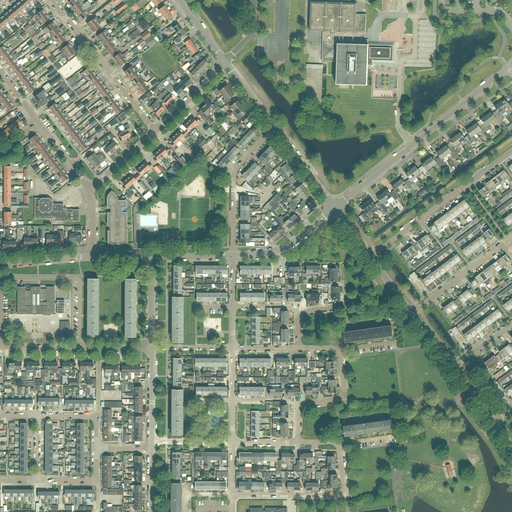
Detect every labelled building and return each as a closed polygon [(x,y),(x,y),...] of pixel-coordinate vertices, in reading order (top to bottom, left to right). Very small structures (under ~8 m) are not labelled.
[(28,6),(30,4),(26,0),(21,0),(20,1),(28,10),(30,9),(28,6)] [(72,0),(67,4),(71,8),(80,0),(79,0),(76,0),(75,0),(72,0)] [(71,8),(74,12),(81,7),(81,6),(79,4),(82,2),(80,0),(71,8)] [(155,6),(158,4),(161,2),(159,0),(153,0),(151,2),(154,6),(154,8),(151,9),(154,13),(156,11),(155,9),(157,8),(155,6)] [(311,2),(310,31),(323,31),(322,61),(337,62),(336,84),(367,86),(367,66),(370,66),(372,63),(373,61),(393,61),(393,46),(363,45),(363,38),(362,38),(362,33),(365,33),(366,17),(366,15),(356,14),(357,4),(351,3),(351,0),(316,0),(316,2),(311,2)] [(28,11),(28,10),(20,1),(16,5),(22,12),(24,10),(26,12),(25,12),(30,18),(32,16),(28,11)] [(74,12),(78,16),(90,6),(91,5),(90,3),(85,7),(83,4),(81,6),(81,7),(74,12)] [(114,10),(117,13),(126,6),(124,3),(114,10)] [(12,8),(19,17),(21,16),(19,13),(22,12),(16,5),(12,8)] [(92,8),(90,6),(78,16),(82,21),(91,13),(89,11),(92,8)] [(162,16),(168,11),(164,6),(158,11),(162,16)] [(18,19),(19,17),(12,8),(8,12),(13,19),(16,17),(18,19)] [(36,21),(46,14),(42,10),(35,15),(37,18),(36,18),(38,20),(36,21)] [(162,17),(163,16),(165,20),(171,16),(168,11),(162,16),(162,17)] [(13,19),(8,12),(4,15),(11,24),(13,23),(11,20),(13,19)] [(49,19),(46,14),(36,21),(38,23),(40,21),(42,24),(49,19)] [(118,17),(118,18),(114,21),(116,24),(121,21),(126,18),(123,14),(118,17)] [(9,26),(11,24),(4,15),(0,18),(0,19),(5,26),(7,24),(9,26)] [(87,24),(90,28),(99,21),(98,19),(95,21),(94,18),(87,24)] [(385,44),(409,45),(409,18),(402,18),(402,23),(394,23),(394,27),(396,27),(396,31),(396,37),(401,37),(401,41),(385,41),(385,44)] [(101,19),(99,21),(90,28),(94,33),(100,27),(99,25),(103,22),(101,19)] [(132,23),(134,21),(132,19),(129,21),(130,21),(125,25),(127,27),(132,23)] [(47,30),(49,32),(56,27),(52,23),(44,29),(46,31),(47,30)] [(176,33),(182,29),(178,24),(173,28),(171,25),(167,29),(170,33),(174,30),(176,33)] [(48,36),(50,38),(59,31),(56,27),(49,32),(51,35),(48,36)] [(100,41),(107,36),(105,33),(108,32),(106,29),(105,30),(97,36),(100,41)] [(185,34),(182,29),(176,33),(179,36),(174,40),(175,41),(173,42),(175,43),(171,46),(171,47),(170,47),(171,49),(176,45),(181,42),(181,41),(182,40),(180,38),(185,34)] [(53,43),(55,41),(62,36),(59,31),(50,38),(53,43)] [(147,31),(146,31),(140,36),(144,41),(151,36),(147,31)] [(66,40),(62,36),(55,41),(57,43),(55,45),(56,47),(66,40)] [(100,41),(103,45),(113,38),(111,36),(109,38),(107,36),(100,41)] [(155,42),(151,36),(144,41),(149,47),(155,42)] [(113,38),(103,45),(107,49),(116,42),(118,41),(114,37),(113,38)] [(181,50),(182,53),(193,45),(189,39),(184,43),(186,46),(181,50)] [(118,45),(116,42),(107,49),(110,54),(119,47),(118,45)] [(61,54),(63,56),(72,48),(69,44),(62,49),(64,52),(61,54)] [(197,50),(193,45),(182,53),(183,54),(185,55),(186,54),(190,51),(192,54),(197,50)] [(9,48),(7,49),(0,54),(0,56),(3,60),(10,54),(8,52),(10,50),(9,48)] [(75,53),(72,48),(63,56),(61,57),(62,59),(64,57),(66,60),(75,53)] [(43,52),(47,58),(51,55),(46,49),(43,52)] [(113,58),(117,62),(126,55),(124,53),(122,55),(120,53),(113,58)] [(199,53),(196,55),(192,58),(195,61),(198,57),(199,58),(202,56),(199,53)] [(3,60),(6,64),(15,57),(14,55),(11,57),(10,54),(3,60)] [(52,54),(51,55),(47,58),(52,63),(57,60),(52,54)] [(36,59),(32,55),(26,61),(27,63),(25,65),(28,67),(36,59)] [(126,55),(117,62),(120,67),(127,62),(125,59),(126,58),(125,56),(126,55)] [(17,59),(15,57),(6,64),(9,68),(16,63),(14,61),(17,59)] [(201,62),(199,65),(203,69),(205,67),(206,68),(209,65),(201,57),(199,59),(201,62)] [(52,63),(54,65),(58,71),(62,67),(57,60),(52,63)] [(9,68),(13,73),(22,65),(20,63),(18,65),(16,63),(9,68)] [(199,74),(203,69),(199,65),(196,68),(194,66),(195,65),(194,64),(192,67),(194,69),(199,74)] [(13,73),(16,77),(23,72),(21,69),(23,67),(22,65),(13,73)] [(136,70),(138,68),(136,66),(132,68),(131,66),(124,72),(127,76),(136,70)] [(80,74),(84,78),(93,71),(89,67),(80,74)] [(182,82),(187,87),(191,82),(183,74),(184,72),(180,68),(177,71),(183,78),(181,80),(182,82)] [(195,78),(199,74),(194,69),(191,72),(189,69),(187,71),(195,78)] [(131,81),(138,75),(136,73),(138,72),(136,70),(127,76),(131,81)] [(56,71),(48,77),(50,80),(58,74),(56,71)] [(87,79),(89,81),(96,76),(93,71),(84,78),(85,80),(87,79)] [(16,77),(19,81),(29,74),(27,72),(25,74),(23,72),(16,77)] [(19,81),(23,85),(30,80),(28,78),(30,76),(29,74),(19,81)] [(51,87),(62,78),(59,75),(48,83),(51,87)] [(138,75),(131,81),(134,85),(143,79),(141,76),(139,77),(138,75)] [(90,87),(93,85),(99,80),(96,76),(89,81),(91,83),(88,85),(90,87)] [(66,81),(70,86),(75,82),(71,77),(66,81)] [(143,79),(134,85),(138,90),(145,84),(143,82),(145,81),(143,79)] [(182,91),(187,87),(182,82),(179,85),(173,79),(172,81),(175,84),(177,86),(182,91)] [(23,85),(26,90),(34,83),(34,84),(35,83),(34,80),(31,82),(30,80),(23,85)] [(93,85),(96,90),(103,84),(99,80),(93,85)] [(34,83),(26,90),(30,94),(36,89),(34,86),(35,85),(34,84),(34,83)] [(178,95),(182,91),(177,86),(175,89),(169,83),(165,87),(167,88),(171,93),(173,91),(178,95)] [(95,94),(97,96),(106,88),(103,84),(96,90),(97,92),(95,94)] [(145,84),(138,90),(141,94),(150,88),(148,85),(146,86),(145,84)] [(226,85),(215,94),(216,97),(220,94),(222,96),(230,90),(226,85)] [(59,96),(65,91),(69,88),(68,86),(66,88),(63,87),(62,88),(56,93),(59,96)] [(167,106),(171,103),(161,93),(155,87),(151,91),(154,93),(156,92),(159,95),(157,97),(159,99),(162,102),(162,101),(167,106)] [(101,96),(102,98),(109,93),(106,88),(97,96),(98,98),(101,96)] [(34,97),(38,102),(45,96),(43,94),(46,92),(44,89),(34,97)] [(165,90),(161,93),(171,103),(174,100),(169,95),(169,94),(165,90)] [(234,95),(230,90),(222,96),(224,99),(222,100),(222,101),(225,105),(231,101),(229,98),(234,95)] [(103,104),(112,97),(109,93),(102,98),(104,100),(102,102),(103,104)] [(45,96),(38,102),(42,107),(52,99),(50,97),(47,99),(45,96)] [(82,104),(83,105),(84,106),(89,102),(88,102),(90,100),(89,99),(90,99),(88,96),(81,102),(81,103),(82,104)] [(145,96),(141,99),(139,101),(142,104),(148,100),(145,96)] [(107,104),(109,107),(116,101),(112,97),(103,104),(105,106),(107,104)] [(0,108),(1,109),(10,102),(7,98),(0,103),(2,105),(0,106),(0,108)] [(505,99),(500,103),(505,110),(506,112),(509,110),(509,108),(508,107),(510,106),(511,109),(511,101),(509,104),(505,99)] [(232,109),(234,111),(241,105),(238,100),(233,104),(231,101),(226,106),(229,110),(230,110),(232,109)] [(108,111),(110,113),(119,106),(116,101),(109,107),(111,109),(108,111)] [(157,101),(153,105),(161,113),(164,110),(163,108),(159,104),(160,104),(157,101)] [(204,105),(211,112),(213,110),(215,111),(216,111),(219,108),(214,103),(212,105),(208,101),(204,105)] [(10,102),(1,109),(2,111),(5,109),(7,112),(14,106),(10,102)] [(48,108),(51,113),(61,105),(59,104),(57,106),(55,103),(48,108)] [(497,110),(495,112),(501,121),(504,119),(500,113),(505,110),(500,103),(495,107),(497,110)] [(62,108),(61,105),(51,113),(55,117),(62,112),(60,109),(62,108)] [(153,105),(151,106),(149,108),(151,110),(150,111),(151,112),(152,111),(157,116),(161,113),(153,105)] [(209,115),(211,112),(204,105),(200,110),(204,114),(202,116),(210,124),(213,121),(211,119),(211,118),(211,117),(209,115)] [(241,105),(234,111),(235,114),(234,115),(234,116),(237,120),(242,116),(240,113),(245,110),(241,105)] [(123,110),(119,106),(110,113),(111,115),(114,113),(116,115),(123,110)] [(64,114),(62,112),(55,117),(58,121),(67,114),(66,112),(64,114)] [(128,117),(124,112),(116,118),(120,124),(128,117)] [(486,116),(491,123),(496,119),(499,123),(501,121),(495,112),(492,114),(491,112),(486,116)] [(69,116),(67,114),(58,121),(61,126),(68,120),(67,118),(69,116)] [(249,119),(246,115),(241,120),(244,123),(249,119)] [(489,124),(491,123),(486,116),(481,120),(484,123),(481,125),(487,132),(489,130),(492,128),(489,124)] [(188,122),(193,128),(198,123),(199,123),(200,122),(197,119),(195,121),(192,118),(188,122)] [(18,119),(13,123),(17,128),(22,124),(18,119)] [(249,128),(255,134),(260,130),(255,125),(256,124),(251,119),(248,122),(252,125),(249,128)] [(70,123),(68,120),(61,126),(65,130),(74,123),(73,121),(70,123)] [(117,121),(110,124),(112,129),(119,125),(117,121)] [(190,131),(193,128),(188,122),(183,127),(186,129),(184,132),(187,134),(188,136),(191,133),(190,131)] [(12,133),(17,128),(13,123),(8,127),(12,133)] [(76,125),(74,123),(65,130),(68,134),(75,129),(73,127),(76,125)] [(481,125),(479,127),(476,123),(471,127),(476,134),(481,130),(484,134),(487,132),(481,125)] [(5,130),(3,131),(7,137),(12,133),(8,127),(6,125),(3,127),(5,130)] [(123,132),(121,133),(118,126),(116,128),(122,141),(127,138),(123,132)] [(251,139),(255,134),(249,128),(247,126),(245,128),(246,129),(244,131),(243,132),(251,139)] [(209,127),(205,131),(210,136),(214,132),(209,127)] [(476,134),(471,127),(466,131),(469,134),(467,136),(472,143),(477,139),(474,135),(476,134)] [(68,134),(71,138),(81,131),(79,129),(77,131),(75,129),(68,134)] [(247,143),(251,139),(243,132),(244,131),(241,129),(239,131),(243,134),(244,136),(242,139),(247,143)] [(71,138),(75,143),(82,137),(80,135),(82,133),(81,131),(71,138)] [(95,139),(97,142),(107,134),(105,131),(95,139)] [(179,131),(174,136),(180,141),(184,137),(186,139),(188,137),(187,136),(186,135),(187,134),(184,132),(182,134),(179,131)] [(471,143),(472,143),(467,136),(464,138),(460,132),(455,136),(460,143),(465,139),(469,145),(471,147),(473,146),(471,143)] [(19,145),(24,151),(28,147),(30,146),(39,139),(36,134),(29,140),(31,142),(24,147),(21,144),(19,145)] [(215,135),(210,140),(215,144),(219,140),(215,135)] [(176,145),(180,141),(174,136),(170,140),(173,143),(171,145),(176,150),(178,147),(176,145)] [(242,148),(247,143),(242,139),(238,136),(237,137),(239,139),(237,142),(233,139),(231,141),(236,145),(237,143),(242,148)] [(458,145),(460,143),(455,136),(450,140),(454,145),(452,147),(457,154),(460,152),(459,151),(461,150),(458,145)] [(83,140),(82,137),(75,143),(78,147),(87,140),(86,138),(83,140)] [(201,148),(206,142),(201,137),(196,143),(201,148)] [(87,140),(78,147),(82,151),(88,146),(86,144),(92,140),(90,138),(87,140)] [(35,149),(42,143),(39,139),(30,146),(31,148),(34,146),(35,149)] [(234,147),(236,145),(231,141),(230,139),(227,143),(230,146),(228,149),(235,156),(239,151),(234,147)] [(107,143),(106,144),(114,152),(118,148),(113,142),(111,144),(108,141),(106,143),(107,143)] [(36,152),(37,154),(46,148),(42,143),(35,149),(37,151),(36,152)] [(109,156),(114,152),(106,144),(104,146),(106,148),(103,151),(109,156)] [(447,145),(442,149),(447,156),(450,154),(453,157),(454,156),(456,159),(459,157),(457,154),(452,147),(449,149),(447,145)] [(270,146),(268,149),(268,150),(267,151),(268,151),(269,151),(274,155),(275,154),(278,158),(277,159),(281,162),(283,160),(276,152),(270,146)] [(162,147),(158,151),(163,157),(170,151),(167,148),(165,150),(162,147)] [(230,161),(235,156),(228,149),(226,147),(224,149),(227,152),(224,154),(230,161)] [(40,155),(42,157),(49,152),(46,148),(37,154),(36,155),(38,157),(40,155)] [(270,161),(272,162),(273,163),(275,161),(276,162),(272,157),(274,155),(269,151),(268,151),(267,151),(268,150),(268,149),(264,153),(271,160),(270,161)] [(444,158),(447,156),(442,149),(436,153),(439,157),(437,158),(442,165),(445,163),(443,161),(445,160),(444,158)] [(87,159),(91,164),(96,159),(103,154),(101,151),(96,155),(94,153),(87,159)] [(163,157),(158,151),(153,155),(156,159),(154,160),(156,163),(160,160),(165,165),(167,162),(163,157)] [(52,156),(49,152),(42,157),(44,159),(41,161),(43,163),(52,156)] [(226,165),(230,161),(224,154),(224,155),(222,152),(220,154),(224,158),(221,160),(226,165)] [(269,164),(272,162),(270,161),(271,160),(264,153),(261,155),(262,156),(261,157),(262,158),(263,158),(269,164)] [(96,159),(91,164),(95,169),(100,164),(98,162),(100,160),(102,158),(104,160),(106,158),(103,154),(96,159)] [(184,163),(180,158),(176,154),(172,157),(180,166),(184,163)] [(183,155),(180,158),(184,163),(190,157),(188,155),(185,157),(183,155)] [(267,165),(269,164),(263,158),(262,158),(261,157),(262,156),(261,155),(258,159),(264,165),(265,166),(264,168),(270,174),(273,170),(267,165)] [(47,163),(49,166),(56,160),(52,156),(43,163),(40,165),(34,170),(35,172),(47,163)] [(221,160),(217,157),(216,159),(218,161),(215,163),(222,170),(226,165),(221,160)] [(439,167),(442,165),(437,158),(434,160),(432,157),(427,160),(432,167),(435,165),(436,166),(438,165),(439,167)] [(59,165),(56,160),(49,166),(50,168),(42,175),(43,177),(48,173),(50,172),(59,165)] [(432,167),(427,160),(422,164),(424,168),(422,169),(427,176),(430,174),(428,172),(431,170),(429,169),(432,167)] [(145,163),(141,167),(146,172),(152,166),(150,164),(148,166),(145,163)] [(254,163),(252,166),(252,167),(252,168),(253,168),(259,174),(260,174),(261,173),(263,175),(264,174),(267,177),(270,174),(263,168),(262,170),(254,163)] [(282,175),(290,169),(286,164),(282,167),(280,164),(274,168),(278,174),(280,172),(282,175)] [(54,172),(55,174),(62,169),(59,165),(50,172),(51,174),(54,172)] [(255,178),(257,180),(259,178),(258,176),(259,174),(253,168),(252,168),(252,167),(252,166),(248,170),(255,177),(254,177),(255,178)] [(425,178),(427,176),(422,169),(420,171),(416,166),(411,170),(416,176),(420,173),(425,178)] [(141,176),(146,172),(141,167),(136,171),(139,174),(136,176),(139,179),(140,180),(143,178),(141,176)] [(66,173),(62,169),(55,174),(57,177),(55,178),(56,181),(58,180),(66,173)] [(286,180),(294,174),(290,169),(282,175),(281,176),(282,178),(284,177),(286,180)] [(248,170),(245,172),(246,173),(245,174),(246,174),(247,174),(253,180),(255,178),(254,177),(255,177),(248,170)] [(411,180),(416,176),(411,170),(405,174),(409,179),(407,181),(412,187),(412,188),(414,190),(417,188),(411,180)] [(499,173),(499,174),(505,181),(508,179),(510,178),(509,178),(509,177),(504,170),(501,172),(501,171),(499,173)] [(246,173),(245,172),(242,176),(249,183),(247,185),(253,190),(255,188),(254,186),(255,185),(252,182),(253,180),(247,174),(246,174),(245,174),(246,173)] [(69,178),(66,173),(58,180),(59,182),(60,181),(62,183),(69,178)] [(149,175),(157,184),(158,182),(155,178),(155,177),(153,174),(152,175),(151,173),(149,175)] [(292,183),(298,179),(294,174),(286,180),(284,181),(286,183),(288,182),(290,185),(292,183)] [(505,181),(499,174),(497,176),(496,175),(494,176),(495,177),(500,184),(503,182),(504,183),(505,182),(505,181)] [(139,179),(136,176),(134,178),(131,175),(126,179),(131,185),(138,179),(139,179)] [(495,177),(492,179),(492,178),(490,180),(491,180),(496,187),(497,189),(501,186),(500,184),(495,177)] [(126,192),(127,193),(125,195),(128,199),(134,194),(133,193),(132,193),(130,191),(134,188),(131,185),(126,179),(122,183),(124,185),(125,186),(124,187),(122,188),(124,190),(126,192)] [(410,190),(412,187),(407,181),(405,182),(402,179),(397,183),(402,189),(405,187),(406,189),(408,188),(410,190)] [(485,183),(487,186),(491,191),(496,187),(491,180),(490,180),(488,182),(487,181),(485,183)] [(148,189),(140,181),(138,183),(145,192),(147,190),(149,192),(148,193),(150,196),(152,194),(148,189)] [(159,187),(155,183),(151,187),(155,191),(159,187)] [(392,192),(397,199),(400,197),(397,193),(402,189),(397,183),(392,187),(394,190),(392,192)] [(301,184),(295,189),(293,191),(295,193),(297,191),(299,195),(306,190),(301,184)] [(484,187),(481,189),(480,188),(478,190),(479,191),(483,197),(485,199),(490,195),(489,193),(491,191),(487,186),(485,188),(484,187)] [(293,191),(291,189),(283,195),(285,197),(293,191)] [(310,195),(306,190),(299,195),(303,200),(300,202),(301,203),(297,206),(299,207),(308,200),(306,198),(310,195)] [(395,201),(397,199),(392,192),(390,194),(387,190),(382,194),(387,200),(389,202),(393,199),(395,201)] [(116,244),(116,245),(119,245),(119,244),(127,243),(126,243),(126,231),(125,231),(125,226),(126,226),(126,213),(125,213),(124,208),(126,208),(126,201),(118,201),(118,197),(115,198),(115,196),(111,192),(108,195),(107,199),(107,208),(110,208),(110,213),(107,213),(108,226),(109,226),(109,231),(108,231),(108,244),(107,244),(116,244)] [(380,201),(377,203),(383,210),(387,215),(389,214),(385,208),(382,204),(387,200),(382,194),(377,198),(380,201)] [(79,221),(79,215),(79,210),(73,210),(67,210),(65,208),(63,208),(63,204),(53,204),(53,201),(49,198),(41,198),(35,198),(35,203),(34,218),(52,219),(52,218),(56,218),(56,221),(79,221)] [(380,212),(383,210),(377,203),(375,205),(371,199),(366,203),(371,210),(373,208),(376,211),(378,210),(380,212)] [(300,210),(305,207),(305,208),(307,207),(310,211),(316,206),(312,200),(310,202),(308,200),(299,207),(296,209),(301,215),(303,214),(300,210)] [(468,204),(465,200),(462,202),(461,201),(459,202),(460,203),(465,210),(468,208),(469,209),(470,208),(470,207),(469,206),(470,206),(468,203),(468,204)] [(289,211),(285,214),(294,224),(299,220),(294,213),(296,211),(288,201),(286,202),(286,203),(290,208),(287,210),(289,211)] [(366,214),(366,213),(368,215),(373,212),(371,210),(366,203),(361,207),(366,214)] [(465,210),(460,203),(457,205),(457,204),(455,206),(455,207),(456,207),(461,214),(464,212),(466,211),(465,210)] [(456,207),(455,207),(453,209),(452,208),(450,209),(451,210),(456,217),(459,215),(460,216),(461,214),(456,207)] [(456,217),(451,210),(448,212),(448,211),(446,212),(446,213),(447,213),(452,220),(455,218),(455,219),(457,218),(456,217)] [(452,220),(447,213),(446,213),(444,215),(443,214),(441,216),(442,217),(447,224),(448,224),(450,222),(451,222),(452,221),(452,220)] [(241,214),(240,214),(240,220),(250,220),(250,222),(256,222),(256,217),(251,217),(251,215),(242,215),(241,215),(241,214)] [(288,229),(294,224),(285,214),(282,217),(281,216),(277,219),(282,226),(284,224),(288,229)] [(277,225),(272,229),(278,236),(284,232),(280,227),(282,226),(277,219),(274,216),(272,218),(275,221),(277,225)] [(508,226),(511,222),(511,220),(508,216),(503,220),(508,226)] [(448,224),(447,224),(442,217),(439,219),(439,218),(437,219),(437,220),(438,220),(443,228),(444,228),(449,225),(448,224)] [(438,220),(437,220),(435,222),(434,221),(432,223),(433,223),(438,230),(441,228),(442,229),(443,228),(438,220)] [(438,230),(433,223),(431,225),(430,224),(428,226),(434,234),(437,232),(439,231),(438,230)] [(487,225),(486,225),(484,227),(487,230),(483,233),(488,239),(492,236),(492,238),(495,236),(493,235),(487,225)] [(42,237),(43,237),(47,237),(47,244),(53,244),(53,235),(49,235),(49,231),(45,231),(45,226),(42,226),(42,237)] [(480,230),(477,226),(470,230),(472,233),(473,235),(480,230)] [(273,241),(278,236),(272,229),(267,233),(266,233),(267,234),(273,241)] [(58,235),(53,235),(53,244),(60,244),(60,237),(64,237),(64,231),(58,231),(58,235)] [(422,239),(427,245),(432,241),(434,239),(430,234),(428,236),(427,235),(422,239)] [(477,239),(481,246),(487,242),(482,236),(479,238),(478,236),(476,238),(477,239)] [(418,243),(415,245),(419,250),(422,248),(422,249),(427,245),(422,239),(417,242),(418,243)] [(477,239),(472,243),(477,250),(481,246),(477,239)] [(472,243),(467,247),(472,253),(477,250),(472,243)] [(412,246),(407,250),(412,256),(417,252),(419,250),(415,245),(413,247),(412,246)] [(472,253),(467,247),(462,251),(467,257),(472,253)] [(401,256),(406,263),(413,258),(412,256),(407,250),(402,253),(403,255),(401,256)] [(457,254),(452,258),(457,264),(462,261),(457,254)] [(509,258),(509,259),(506,255),(503,257),(502,256),(500,257),(501,258),(506,265),(509,263),(509,264),(511,263),(511,262),(510,261),(511,260),(509,258)] [(452,258),(447,262),(452,268),(457,264),(452,258)] [(496,261),(497,261),(502,268),(504,267),(505,267),(507,266),(506,265),(501,258),(498,260),(498,259),(496,261)] [(502,269),(502,268),(497,261),(496,261),(494,263),(493,262),(491,264),(492,265),(497,272),(500,270),(501,270),(502,269)] [(452,268),(447,262),(442,265),(447,272),(452,268)] [(442,265),(437,269),(442,275),(447,272),(442,265)] [(497,272),(492,265),(489,267),(489,266),(487,267),(488,268),(493,275),(496,273),(496,274),(498,273),(497,272)] [(300,266),(294,266),(294,273),(298,273),(298,277),(303,277),(303,273),(300,273),(300,266)] [(303,277),(306,277),(308,277),(308,273),(312,273),(312,266),(306,266),(306,273),(303,273),(303,277)] [(493,275),(488,268),(485,270),(484,269),(482,271),(483,272),(483,271),(488,279),(491,277),(493,276),(493,275)] [(442,275),(437,269),(432,273),(437,279),(442,275)] [(490,281),(488,279),(483,271),(483,272),(481,273),(480,273),(478,274),(479,275),(484,282),(486,284),(490,281)] [(424,285),(414,272),(410,275),(420,289),(421,289),(420,288),(424,285)] [(432,273),(427,276),(432,283),(437,279),(432,273)] [(321,280),(321,283),(321,284),(332,284),(332,281),(336,281),(336,275),(329,275),(329,279),(326,279),(326,280),(321,280)] [(479,275),(476,277),(475,276),(473,277),(474,278),(480,285),(484,282),(479,275)] [(432,283),(427,276),(422,280),(427,287),(432,283)] [(475,289),(480,285),(474,278),(472,280),(471,279),(469,281),(475,289)] [(87,293),(98,293),(98,279),(87,279),(87,293)] [(125,279),(125,293),(136,294),(136,279),(125,279)] [(321,290),(321,287),(321,284),(321,283),(318,283),(318,290),(312,290),(312,293),(312,301),(318,301),(319,290),(321,290)] [(298,294),(294,294),(294,302),(300,302),(300,291),(303,291),(303,284),(299,284),(299,291),(298,291),(298,294)] [(303,293),(306,293),(306,301),(312,301),(312,293),(308,293),(308,290),(306,290),(306,284),(303,284),(303,291),(303,293)] [(332,287),(332,284),(321,284),(321,287),(328,287),(328,293),(332,293),(339,293),(339,287),(332,287)] [(41,287),(38,287),(31,287),(31,291),(25,291),(25,287),(17,287),(17,304),(17,314),(54,314),(54,304),(55,287),(46,287),(46,291),(40,291),(41,287)] [(282,295),(285,295),(285,288),(282,288),(282,291),(279,291),(275,291),(276,302),(282,302),(282,295)] [(285,295),(287,295),(287,302),(294,302),(294,294),(294,292),(290,292),(290,291),(287,291),(287,288),(285,288),(285,295)] [(463,293),(468,300),(473,296),(475,294),(471,289),(469,291),(468,290),(463,293)] [(87,293),(87,308),(98,308),(98,293),(87,293)] [(136,308),(136,294),(125,293),(124,308),(136,308)] [(463,303),(468,300),(463,293),(458,297),(459,298),(456,300),(460,305),(463,303)] [(183,297),(181,297),(173,297),(172,297),(171,312),(183,312),(183,297)] [(460,305),(456,300),(454,302),(453,301),(448,304),(453,311),(458,307),(460,305)] [(508,312),(511,308),(511,307),(508,302),(503,305),(508,312)] [(448,315),(453,311),(448,304),(443,308),(444,309),(442,311),(445,316),(448,314),(448,315)] [(87,308),(87,322),(98,322),(98,308),(87,308)] [(124,308),(124,322),(136,323),(136,308),(124,308)] [(281,311),(281,308),(273,308),(273,313),(277,313),(277,317),(281,317),(288,317),(288,311),(281,311)] [(493,313),(498,319),(503,315),(498,309),(493,313)] [(171,312),(171,327),(183,327),(183,312),(171,312)] [(488,316),(493,323),(498,319),(493,313),(488,316)] [(483,320),(488,327),(493,323),(488,316),(483,320)] [(288,317),(281,317),(281,321),(277,321),(277,323),(273,323),(273,327),(281,327),(281,324),(288,324),(288,317)] [(483,330),(488,327),(483,320),(478,324),(483,330)] [(98,339),(98,322),(87,322),(87,338),(98,339)] [(136,337),(136,323),(124,322),(124,337),(136,337)] [(483,330),(478,324),(473,328),(478,334),(483,330)] [(376,328),(377,338),(393,336),(392,326),(376,328)] [(183,327),(171,327),(171,342),(183,342),(183,327)] [(281,332),(281,336),(288,336),(288,329),(281,329),(281,327),(273,327),(273,331),(277,331),(277,332),(281,332)] [(461,344),(462,344),(461,343),(465,340),(455,327),(451,330),(461,344)] [(376,328),(360,330),(361,340),(377,338),(376,328)] [(468,331),(473,338),(478,334),(473,328),(468,331)] [(360,330),(344,332),(345,342),(361,340),(360,330)] [(473,338),(468,331),(463,335),(468,341),(473,338)] [(509,354),(504,348),(499,352),(500,353),(498,355),(501,360),(504,358),(507,356),(509,358),(511,356),(509,354)] [(489,359),(494,366),(497,363),(498,365),(500,363),(499,362),(501,360),(498,355),(495,357),(494,355),(489,359)] [(496,368),(494,366),(489,359),(484,363),(485,364),(483,366),(486,371),(489,369),(492,367),(494,369),(496,368)] [(8,362),(8,369),(4,369),(4,376),(8,376),(11,376),(12,373),(12,370),(15,370),(15,362),(8,362)] [(21,362),(15,362),(15,370),(15,373),(15,376),(18,376),(18,373),(21,373),(21,380),(23,380),(24,380),(24,372),(21,372),(21,362)] [(33,373),(33,362),(26,362),(26,372),(24,372),(24,380),(23,380),(23,384),(27,384),(27,381),(26,381),(26,380),(26,376),(29,376),(29,373),(33,373)] [(44,385),(44,376),(48,376),(48,373),(51,373),(51,362),(44,362),(44,369),(41,369),(41,380),(42,380),(42,385),(44,385)] [(60,368),(57,368),(57,362),(51,362),(51,373),(51,376),(54,376),(54,373),(57,373),(57,378),(60,378),(60,368)] [(66,374),(69,374),(69,362),(62,362),(62,368),(60,368),(60,378),(62,378),(62,376),(66,376),(66,374)] [(506,395),(497,382),(492,385),(502,399),(503,398),(502,398),(506,395)] [(132,393),(142,393),(142,387),(135,387),(134,387),(134,385),(129,385),(129,390),(132,390),(132,393)] [(171,389),(171,404),(182,405),(182,389),(181,389),(173,389),(171,389)] [(280,411),(288,411),(288,405),(281,405),(281,402),(274,402),(274,405),(277,405),(277,407),(280,407),(280,411)] [(171,404),(171,420),(182,420),(182,405),(171,404)] [(272,415),(272,420),(278,420),(278,418),(288,418),(288,411),(280,411),(280,415),(272,415)] [(182,420),(171,420),(171,435),(182,435),(182,420)] [(278,420),(272,420),(272,423),(277,423),(277,429),(280,429),(288,430),(288,423),(278,423),(278,420)] [(375,422),(377,432),(393,430),(391,420),(375,422)] [(375,422),(359,424),(361,434),(377,432),(375,422)] [(359,424),(343,426),(345,436),(361,434),(359,424)] [(288,430),(280,429),(280,433),(278,433),(278,432),(275,432),(275,430),(272,430),(272,432),(275,432),(275,438),(281,438),(281,436),(287,436),(288,430)] [(275,460),(275,471),(278,471),(278,460),(276,460),(276,453),(270,453),(270,460),(275,460)] [(278,460),(278,471),(281,471),(281,464),(283,464),(283,460),(287,460),(287,453),(281,453),(281,461),(278,460)] [(297,465),(296,470),(300,470),(300,466),(303,466),(303,461),(306,461),(306,453),(299,453),(299,460),(297,460),(297,465)] [(334,469),(334,463),(327,463),(327,466),(323,466),(323,468),(321,468),(321,472),(327,472),(327,469),(334,469)] [(228,471),(219,471),(219,489),(226,489),(226,482),(222,482),(222,476),(228,476),(228,471)] [(277,482),(275,482),(275,490),(282,490),(282,479),(284,479),(284,471),(281,471),(281,479),(277,479),(277,482)] [(293,490),(293,483),(290,483),(290,479),(288,479),(288,471),(284,471),(284,479),(287,479),(287,490),(293,490)] [(306,472),(302,472),(302,478),(305,478),(305,479),(305,490),(311,490),(311,483),(309,483),(309,475),(306,475),(306,472)] [(318,480),(321,480),(321,472),(315,472),(315,482),(311,482),(311,483),(311,490),(318,490),(318,480)] [(330,477),(330,481),(337,481),(337,475),(327,474),(327,472),(321,472),(321,475),(326,475),(326,477),(330,477)] [(129,485),(129,483),(124,483),(124,488),(132,488),(134,488),(134,492),(142,492),(142,485),(134,485),(129,485)] [(171,483),(171,499),(181,499),(181,483),(179,483),(172,483),(171,483)] [(180,511),(181,499),(171,499),(170,511),(180,511)]
